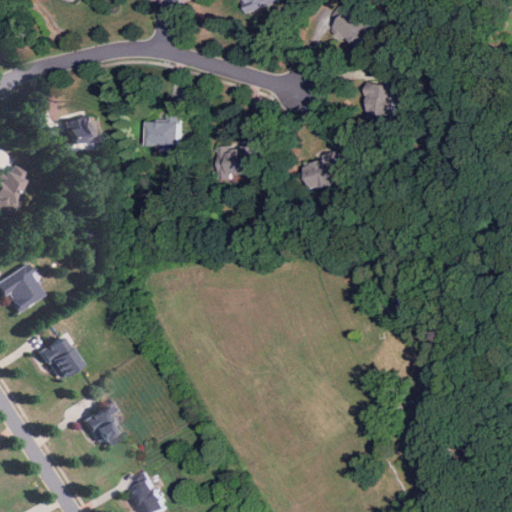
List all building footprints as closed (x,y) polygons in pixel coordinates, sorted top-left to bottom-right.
[(277,2),(276,0),(243,0),(248,12),(277,2)] [(375,31),(346,2),(335,13),(341,19),(334,26),(358,49),(375,31)] [(378,87),(374,118),(398,121),(404,83),(384,81),(383,87),(378,87)] [(63,118),(65,142),(105,139),(102,114),(63,118)] [(153,116),(153,143),(186,143),(186,116),(153,116)] [(222,144),(222,174),(265,173),(264,144),(222,144)] [(356,173),(350,158),(346,160),(341,149),(306,162),(317,189),(356,173)] [(0,208),(8,212),(24,169),(4,161),(0,172),(0,208)] [(43,294),(26,263),(0,276),(0,291),(11,312),(43,294)] [(38,349),(55,378),(80,364),(63,335),(38,349)] [(101,447),(127,432),(110,403),(83,418),(101,447)] [(478,462),(458,437),(476,422),(496,448),(478,462)] [(146,511),(160,511),(172,506),(155,470),(137,479),(140,485),(134,488),(146,511)]
